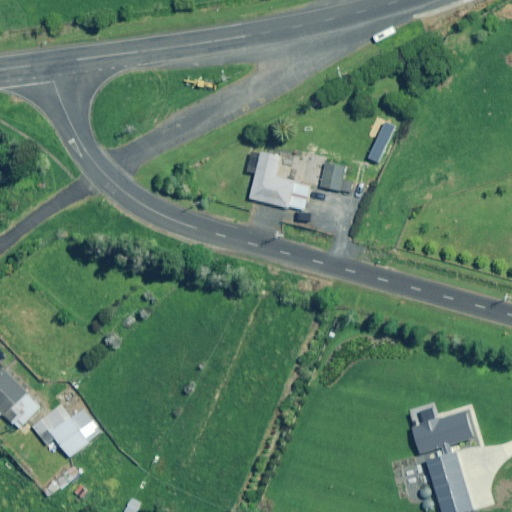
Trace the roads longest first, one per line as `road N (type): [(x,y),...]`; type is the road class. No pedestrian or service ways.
road 1 (unclassified): [(104,173),(149,208),(189,225),(511,316)]
road 2 (unclassified): [(50,63),(277,30),(401,0)]
road 3 (unclassified): [(0,248),(104,173)]
road 4 (unclassified): [(50,63),(72,126),(104,173)]
